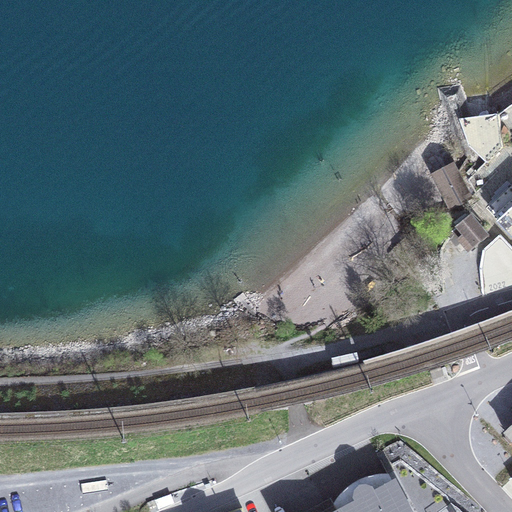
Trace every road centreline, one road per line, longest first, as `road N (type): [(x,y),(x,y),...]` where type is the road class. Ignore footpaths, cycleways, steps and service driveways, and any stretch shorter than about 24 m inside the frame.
road 1 (residential): [(394,417),(187,511)]
road 2 (residential): [(394,417),(497,511)]
